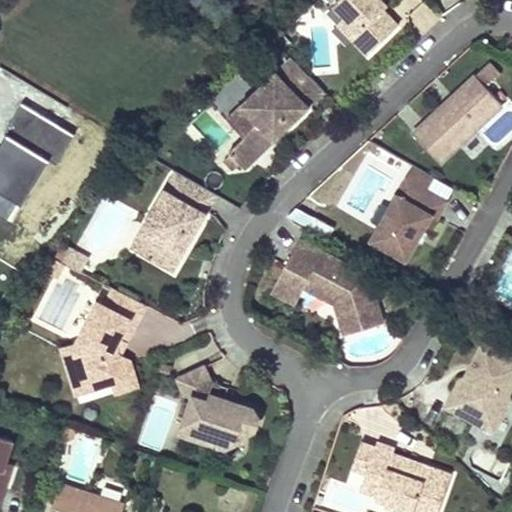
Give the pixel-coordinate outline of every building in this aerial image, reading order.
[(333,0),(345,12),(359,27),(351,34),(367,51),(398,22),(383,6),(378,2),(379,0),(333,0)] [(345,12),(337,20),(351,34),(359,27),(345,12)] [(260,120),(275,136),(293,119),(288,114),(294,108),(298,113),(325,88),(297,59),(234,119),(247,132),(260,120)] [(414,130),(441,160),(504,102),(477,72),(453,94),(457,98),(447,108),(443,103),(414,130)] [(453,94),(443,103),(447,108),(457,98),(453,94)] [(0,217),(6,221),(18,201),(12,198),(38,154),(41,156),(59,127),(22,105),(5,135),(12,139),(4,153),(0,150),(0,217)] [(294,108),(288,114),(293,119),(298,113),(294,108)] [(275,136),(260,120),(247,132),(230,148),(231,150),(241,160),(245,164),(275,136)] [(231,150),(225,157),(234,167),(241,160),(231,150)] [(413,163),(369,236),(404,257),(430,212),(435,215),(445,199),(424,187),(432,174),(413,163)] [(187,228),(190,221),(197,224),(213,193),(182,177),(173,194),(159,187),(136,230),(157,240),(147,258),(171,271),(193,231),(187,228)] [(193,231),(197,224),(190,221),(187,228),(193,231)] [(147,258),(157,240),(136,230),(127,247),(147,258)] [(87,253),(57,237),(48,250),(66,259),(80,267),(87,253)] [(297,238),(269,290),(293,303),(302,286),(331,302),(341,334),(381,321),(367,275),(297,238)] [(58,273),(66,259),(48,250),(40,263),(58,273)] [(146,301),(113,284),(104,300),(137,317),(146,301)] [(126,338),(137,317),(104,300),(98,297),(76,340),(86,345),(77,361),(88,390),(114,380),(118,390),(139,381),(130,356),(120,351),(116,342),(120,335),(126,338)] [(86,345),(76,340),(60,346),(79,394),(88,390),(77,361),(86,345)] [(446,406),(475,421),(477,416),(491,412),(502,418),(511,399),(505,394),(511,381),(511,360),(508,358),(502,360),(495,356),(493,350),(480,343),(468,365),(473,368),(469,376),(461,378),(446,406)] [(184,413),(179,427),(224,442),(233,436),(236,426),(244,429),(254,426),(257,415),(252,404),(222,394),(220,400),(203,395),(209,377),(202,363),(177,375),(183,389),(190,392),(188,399),(184,413)] [(473,368),(468,365),(461,378),(469,376),(473,368)] [(188,399),(180,396),(176,410),(184,413),(188,399)] [(477,416),(475,421),(494,431),(502,418),(491,412),(477,416)] [(71,476),(86,481),(99,436),(84,431),(71,476)] [(395,442),(378,435),(366,465),(383,472),(376,489),(413,503),(411,509),(419,511),(435,511),(451,469),(393,447),(395,442)] [(13,441),(0,436),(0,502),(5,486),(0,484),(0,480),(7,460),(13,441)] [(14,463),(7,460),(0,480),(0,484),(5,486),(14,463)] [(122,511),(125,504),(62,483),(52,511),(122,511)]
